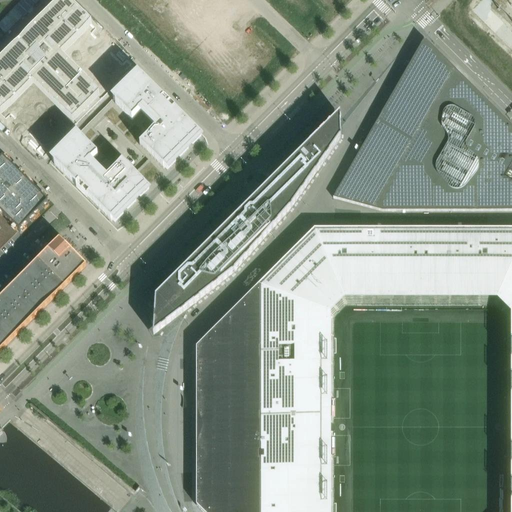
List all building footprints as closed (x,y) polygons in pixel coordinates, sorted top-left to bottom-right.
[(64,2),(0,65),(0,112),(1,113),(33,81),(73,121),(96,99),(55,59),(88,26),(64,2)] [(511,128),(424,41),(337,192),(333,199),(382,212),(511,211),(511,128)] [(142,78),(115,105),(132,122),(143,111),(159,127),(140,147),(163,170),(199,135),(142,78)] [(299,108),(289,118),(291,121),(301,110),(299,108)] [(341,139),(340,131),(340,116),(156,300),(154,331),(154,337),(159,333),(234,274),(291,210),(341,139)] [(81,139),(54,166),(111,223),(146,188),(122,164),(103,183),(87,167),(98,156),(81,139)] [(48,204),(3,159),(0,161),(0,213),(6,219),(19,233),(25,227),(48,204)] [(181,181),(175,187),(177,189),(183,183),(181,181)] [(511,511),(511,230),(315,231),(287,259),(193,353),(193,511),(511,511)] [(0,354),(86,268),(60,241),(0,301),(0,354)]
